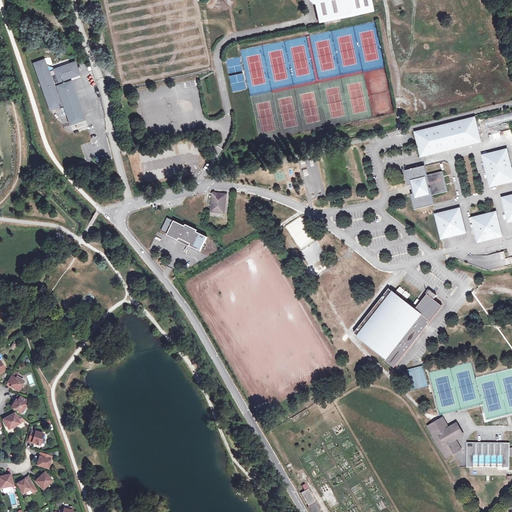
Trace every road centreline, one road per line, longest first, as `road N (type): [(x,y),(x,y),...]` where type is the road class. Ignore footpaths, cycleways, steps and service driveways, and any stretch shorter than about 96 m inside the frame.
road 1 (unclassified): [(304,511),(191,313),(130,239)]
road 2 (unclassified): [(109,215),(47,147),(0,0)]
